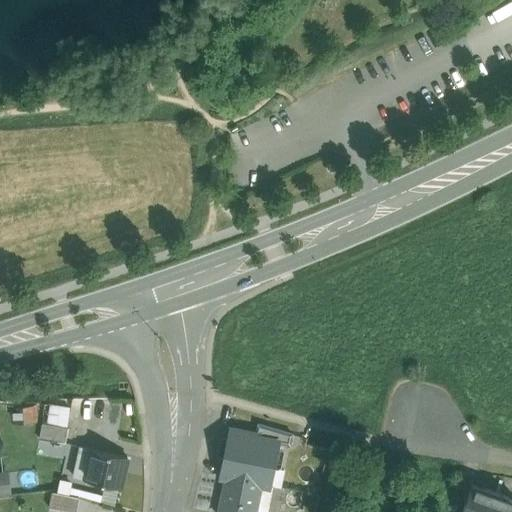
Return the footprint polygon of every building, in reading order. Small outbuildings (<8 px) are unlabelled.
[(449,0),(455,8),(468,0),(471,0),(476,7),(487,0),(449,0)] [(50,404),(47,421),(67,424),(69,406),(50,404)] [(70,427),(45,423),(42,438),(67,443),(70,427)] [(293,434),(258,424),(256,435),(255,437),(278,442),(290,444),(293,434)] [(278,442),(255,437),(256,435),(231,430),(222,476),(262,484),(269,485),(278,442)] [(128,457),(94,449),(87,480),(121,488),(128,457)] [(0,493),(10,492),(7,470),(0,470),(0,493)] [(256,511),(262,484),(226,477),(218,511),(256,511)] [(487,511),(495,492),(472,484),(461,511),(487,511)] [(77,511),(80,498),(53,492),(49,508),(71,511),(77,511)] [(511,511),(511,498),(495,492),(487,511),(511,511)]
